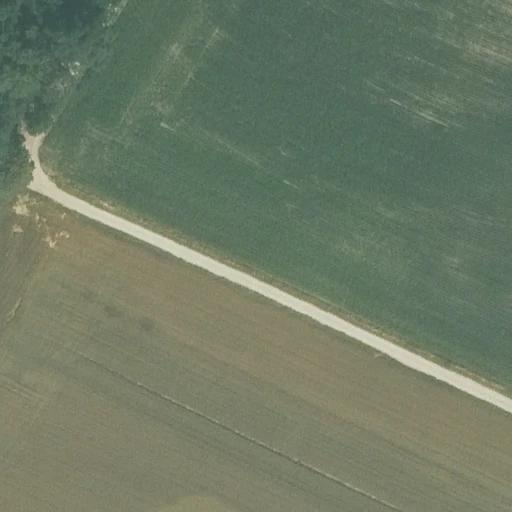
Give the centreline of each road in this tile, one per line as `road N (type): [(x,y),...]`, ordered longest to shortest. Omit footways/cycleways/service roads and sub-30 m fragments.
road 1 (unknown): [(13,166),(511,403)]
road 2 (track): [(0,187),(116,0)]
